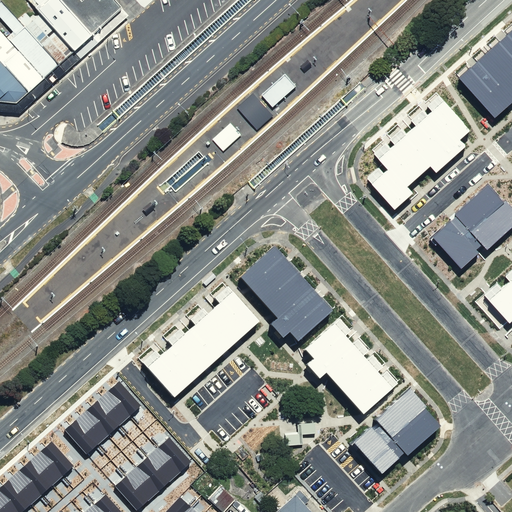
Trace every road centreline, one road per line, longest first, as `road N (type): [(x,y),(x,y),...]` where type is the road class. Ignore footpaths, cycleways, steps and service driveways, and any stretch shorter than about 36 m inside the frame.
road 1 (secondary): [(272,191),(0,435)]
road 2 (residential): [(488,436),(272,191)]
road 3 (tertiary): [(56,197),(276,0)]
road 4 (secondary): [(487,0),(309,158)]
road 5 (residential): [(388,247),(511,386)]
road 6 (residential): [(511,138),(388,247)]
